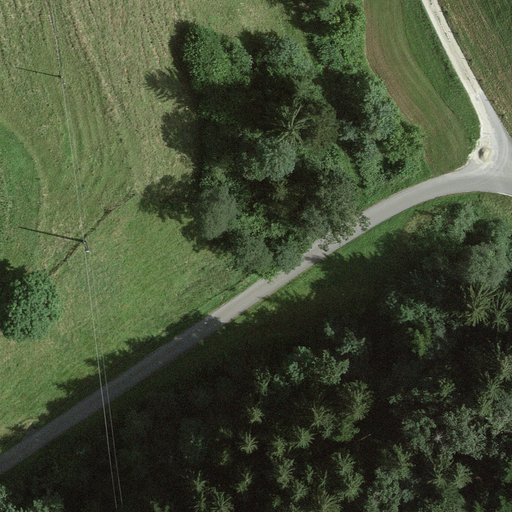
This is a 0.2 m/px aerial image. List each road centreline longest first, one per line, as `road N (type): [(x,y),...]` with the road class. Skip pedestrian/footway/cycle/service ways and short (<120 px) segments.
road 1 (unclassified): [(511,184),(445,185),(381,211),(0,464)]
road 2 (track): [(427,0),(487,118),(493,181)]
